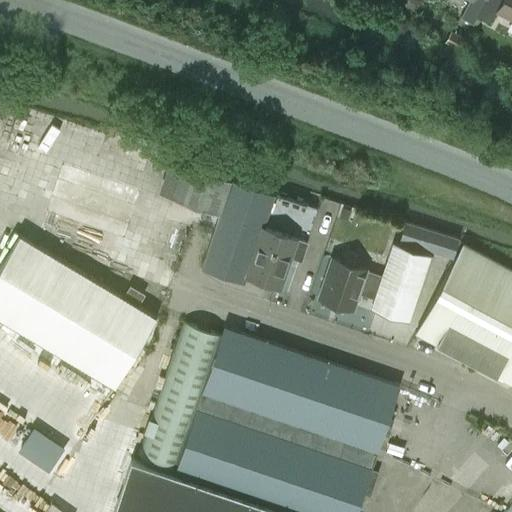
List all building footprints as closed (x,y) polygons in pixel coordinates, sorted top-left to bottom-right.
[(477,17),(485,0),(470,0),(461,17),(473,24),(477,17)] [(511,0),(503,0),(501,5),(490,0),(485,0),(477,17),(491,24),(497,12),(511,19),(511,0)] [(451,29),(445,40),(458,47),(464,37),(451,29)] [(219,212),(201,265),(244,279),(247,271),(279,282),(289,251),(300,255),(317,207),(274,193),(274,192),(181,161),(170,195),(219,212)] [(338,216),(348,220),(351,210),(341,207),(338,216)] [(405,221),(399,241),(452,258),(459,238),(405,221)] [(18,233),(0,263),(0,316),(115,385),(157,316),(137,304),(141,297),(128,289),(123,296),(18,233)] [(318,296),(353,308),(358,291),(374,297),(370,306),(408,319),(430,255),(392,242),(381,274),(356,265),(357,261),(355,257),(347,254),(343,256),(342,260),(331,257),(318,296)] [(511,269),(463,243),(415,332),(511,383),(511,269)] [(130,458),(112,511),(355,511),(399,384),(224,325),(222,330),(183,320),(136,460),(130,458)] [(446,494),(455,511),(464,508),(455,490),(446,494)]
